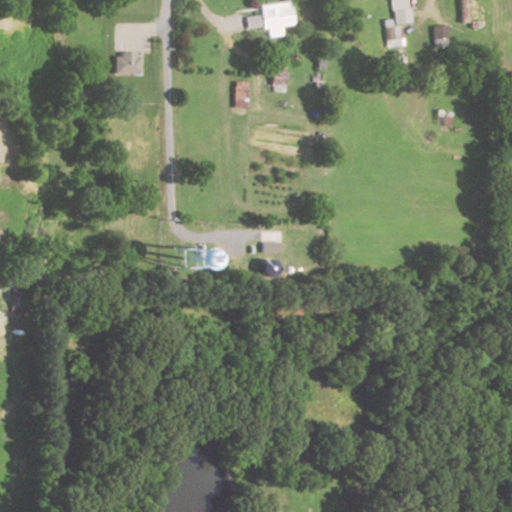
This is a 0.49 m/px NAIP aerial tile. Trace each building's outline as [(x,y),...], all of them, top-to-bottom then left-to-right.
[(389,0),(392,25),(408,23),(405,0),(389,0)] [(466,0),(476,0),(476,26),(467,26),(466,0)] [(256,6),(260,29),(288,24),(285,2),(256,6)] [(244,27),(259,26),(258,14),(243,15),(244,27)] [(431,28),(444,27),(445,39),(431,40),(431,28)] [(397,29),(383,30),(384,48),(398,47),(397,29)] [(116,54),(132,53),(132,57),(138,57),(138,73),(111,73),(111,56),(116,56),(116,54)] [(268,66),(282,66),(283,91),(269,91),(268,66)] [(230,82),(244,82),(243,107),(230,107),(230,82)] [(260,253),(276,252),(276,241),(259,242),(260,253)] [(176,253),(189,256),(190,249),(177,247),(176,253)]
